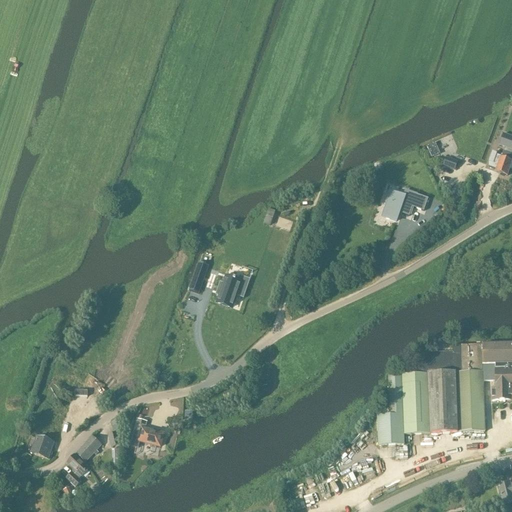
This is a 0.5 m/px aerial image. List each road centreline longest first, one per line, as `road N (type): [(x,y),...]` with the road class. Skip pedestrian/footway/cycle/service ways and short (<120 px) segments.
road 1 (unclassified): [(0,475),(56,465),(120,408),(223,376),(277,334),(382,285),(511,207)]
road 2 (track): [(277,334),(339,142)]
road 3 (tertiary): [(374,511),(429,484),(511,461)]
